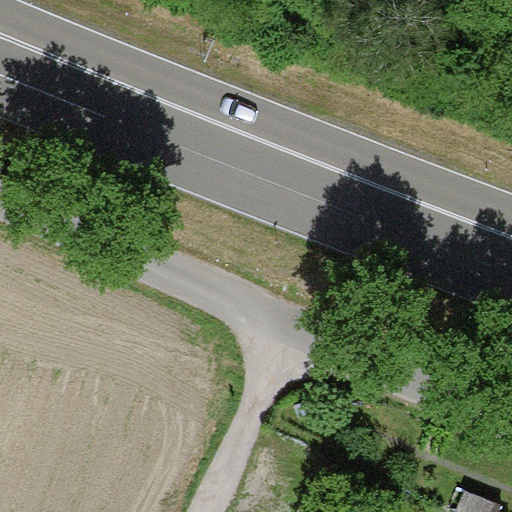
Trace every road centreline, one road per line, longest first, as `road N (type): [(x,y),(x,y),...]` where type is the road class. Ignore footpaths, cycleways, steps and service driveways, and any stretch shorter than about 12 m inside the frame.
road 1 (primary): [(511,217),(0,7)]
road 2 (primary): [(0,70),(511,276)]
road 3 (track): [(289,333),(211,511)]
